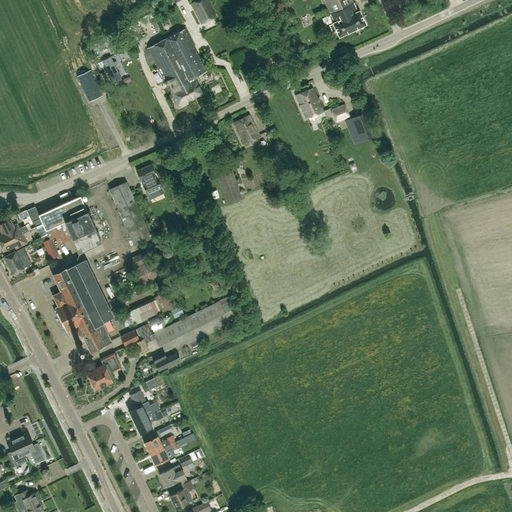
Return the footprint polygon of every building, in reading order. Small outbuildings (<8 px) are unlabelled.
[(208,0),(195,0),(190,3),(201,25),(217,16),(208,0)] [(332,33),(336,31),(339,37),(365,25),(359,11),(357,12),(351,0),(323,0),(333,20),(331,21),(332,23),(328,25),(332,33)] [(186,94),(189,99),(201,93),(193,77),(206,71),(184,29),(164,39),(186,81),(185,81),(187,84),(183,86),(187,93),(186,94)] [(147,48),(160,73),(172,95),(177,105),(189,99),(186,94),(187,93),(183,86),(187,84),(185,81),(186,81),(164,39),(147,48)] [(121,80),(111,58),(102,62),(112,84),(121,80)] [(89,101),(102,95),(90,70),(77,76),(89,101)] [(306,118),(322,112),(311,88),(296,95),(306,118)] [(349,117),(344,104),(334,109),(331,111),(336,122),(349,117)] [(353,145),(372,137),(363,113),(344,120),(353,145)] [(248,115),(233,122),(244,144),(259,136),(248,115)] [(156,177),(155,175),(150,164),(136,170),(141,181),(142,184),(147,195),(149,200),(163,194),(161,188),(162,188),(157,177),(156,177)] [(232,170),(221,173),(216,175),(225,204),(241,198),(232,170)] [(109,189),(134,245),(150,237),(126,182),(109,189)] [(86,210),(79,196),(38,214),(42,223),(45,229),(45,230),(46,233),(47,234),(49,238),(50,238),(53,237),(54,237),(57,244),(71,238),(78,253),(101,243),(94,227),(86,210)] [(42,223),(38,214),(34,206),(26,210),(32,224),(34,223),(36,226),(42,223)] [(42,223),(36,226),(38,232),(45,229),(42,223)] [(18,229),(16,224),(0,232),(0,243),(21,234),(28,231),(25,225),(18,229)] [(25,243),(21,234),(0,243),(0,245),(4,254),(25,243)] [(49,238),(47,234),(42,236),(44,241),(52,258),(57,255),(50,238),(49,238)] [(128,239),(122,241),(126,256),(132,254),(128,239)] [(15,251),(3,256),(12,274),(23,268),(31,264),(22,247),(15,251)] [(144,251),(127,259),(132,269),(141,287),(159,278),(151,261),(149,261),(144,251)] [(66,331),(69,330),(74,340),(83,336),(90,352),(111,341),(107,332),(113,329),(108,319),(113,316),(85,260),(74,265),(74,264),(53,275),(61,291),(53,295),(58,306),(55,307),(66,331)] [(27,274),(28,277),(39,272),(37,269),(27,274)] [(147,303),(152,317),(172,307),(166,292),(152,298),(153,301),(147,303)] [(146,324),(133,330),(120,336),(125,346),(136,341),(142,352),(148,349),(145,343),(154,339),(158,347),(225,313),(223,309),(229,306),(225,297),(218,301),(151,334),(146,324)] [(163,352),(151,358),(157,372),(180,361),(176,352),(166,357),(163,352)] [(121,368),(113,353),(104,357),(107,363),(87,373),(94,389),(111,381),(110,381),(115,379),(112,372),(121,368)] [(159,373),(145,378),(149,391),(163,386),(159,373)] [(145,401),(140,390),(129,395),(134,406),(145,401)] [(149,407),(143,410),(141,404),(128,410),(134,422),(159,410),(155,402),(148,406),(149,407)] [(162,417),(159,410),(134,422),(139,433),(152,427),(149,422),(155,419),(155,421),(162,417)] [(160,436),(169,431),(167,427),(158,431),(160,436)] [(27,433),(17,438),(24,454),(29,451),(32,458),(42,454),(37,443),(32,445),(27,433)] [(166,439),(160,442),(157,436),(144,442),(149,453),(163,447),(174,441),(171,435),(165,438),(166,439)] [(24,454),(17,438),(6,442),(12,454),(7,456),(12,467),(21,463),(18,456),(24,454)] [(174,441),(163,447),(149,453),(154,465),(168,458),(165,452),(171,449),(171,450),(177,447),(174,441)] [(181,457),(188,454),(185,449),(178,452),(181,457)] [(188,454),(181,457),(181,458),(178,459),(182,467),(203,457),(199,449),(188,454)] [(208,456),(198,459),(201,466),(210,462),(208,456)] [(171,468),(159,474),(165,486),(178,480),(177,480),(184,476),(179,464),(171,468)] [(0,485),(1,487),(9,482),(5,476),(0,479),(0,485)] [(183,488),(181,489),(169,495),(176,508),(192,500),(187,491),(193,488),(189,480),(181,484),(183,488)] [(14,495),(17,502),(14,503),(18,511),(43,511),(40,505),(42,504),(40,500),(36,492),(29,496),(26,490),(14,495)] [(189,509),(191,511),(190,511),(205,511),(211,509),(206,501),(197,505),(189,509)]
